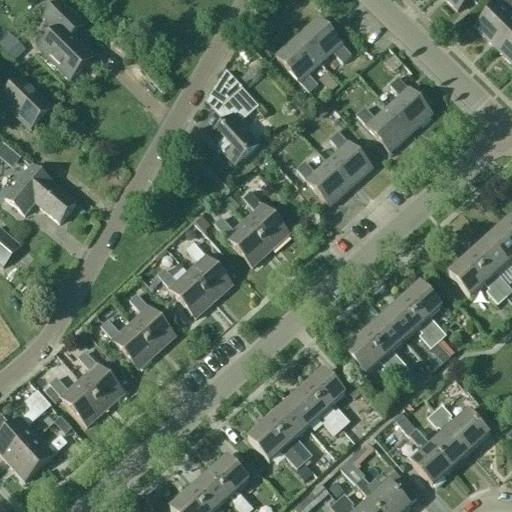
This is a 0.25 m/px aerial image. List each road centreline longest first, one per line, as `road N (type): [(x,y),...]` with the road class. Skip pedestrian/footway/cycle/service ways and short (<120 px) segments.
road 1 (unclassified): [(80,511),(507,129)]
road 2 (residential): [(0,386),(55,332),(252,0)]
road 3 (unclassified): [(507,129),(367,0)]
